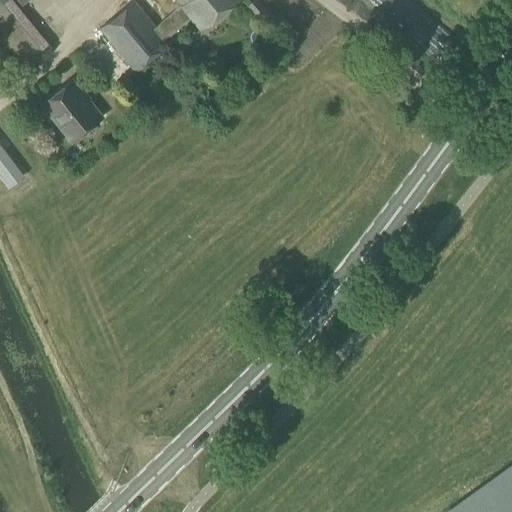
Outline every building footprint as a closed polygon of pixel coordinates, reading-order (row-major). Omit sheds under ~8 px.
[(11,0),(0,0),(0,48),(16,68),(47,42),(11,0)] [(235,0),(176,0),(177,1),(173,5),(176,9),(154,27),(132,1),(99,29),(134,71),(168,43),(164,39),(189,18),(199,30),(235,0)] [(271,16),(257,0),(250,0),(245,5),(257,20),(263,15),(267,20),(271,16)] [(101,117),(70,79),(41,103),(71,141),(101,117)] [(148,95),(129,96),(130,121),(148,121),(148,95)] [(0,133),(0,163),(15,184),(29,174),(0,133)] [(511,511),(511,463),(445,511),(511,511)]
